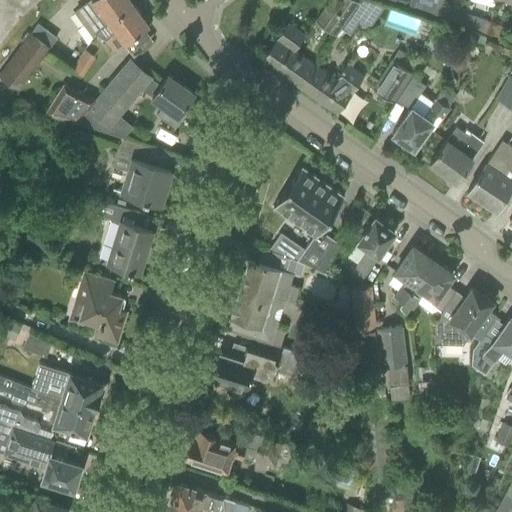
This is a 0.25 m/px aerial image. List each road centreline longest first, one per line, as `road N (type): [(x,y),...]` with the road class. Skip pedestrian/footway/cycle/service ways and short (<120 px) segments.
road 1 (residential): [(115,511),(246,83)]
road 2 (residential): [(511,269),(246,83)]
